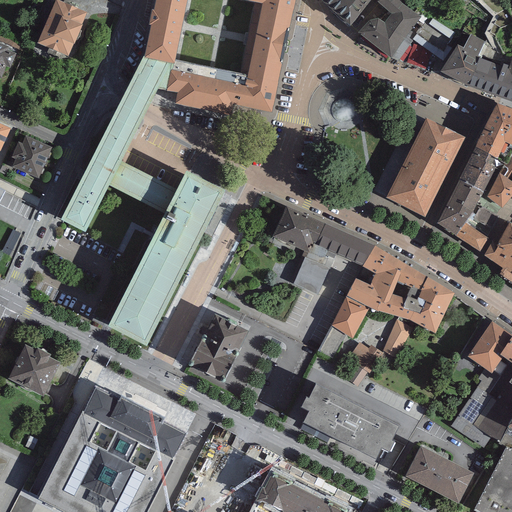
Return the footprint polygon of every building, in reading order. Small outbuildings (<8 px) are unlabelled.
[(86,13),(56,0),(55,0),(37,42),(68,56),(86,13)] [(151,25),(145,54),(144,58),(174,64),(175,61),(182,25),(186,0),(155,0),(153,10),(151,10),(148,24),(151,25)] [(242,0),(263,4),(255,41),(247,77),(212,69),(175,61),(174,64),(173,70),(171,69),(166,91),(177,93),(175,103),(231,116),(233,105),(271,113),(280,73),(296,0),(242,0)] [(322,0),(321,1),(349,26),(371,0),(322,0)] [(421,17),(401,0),(377,0),(377,2),(391,13),(384,23),(378,19),(370,19),(358,33),(390,58),(421,17)] [(467,86),(480,59),(481,57),(478,56),(485,41),(470,34),(463,48),(457,45),(439,72),(467,86)] [(9,47),(0,43),(0,78),(1,79),(6,66),(10,68),(15,54),(7,51),(9,47)] [(428,72),(433,52),(408,46),(403,65),(428,72)] [(146,111),(157,89),(166,91),(171,69),(173,70),(174,64),(144,58),(145,54),(144,54),(122,98),(60,220),(85,232),(109,185),(164,214),(108,326),(146,346),(224,191),(186,171),(177,189),(121,161),(146,111)] [(511,101),(511,59),(509,67),(480,59),(467,86),(511,101)] [(511,109),(497,103),(491,116),(475,147),(489,154),(505,163),(507,165),(511,154),(511,109)] [(464,137),(426,118),(386,197),(424,217),(464,137)] [(10,129),(0,124),(0,150),(0,151),(10,129)] [(18,142),(11,157),(15,158),(11,167),(38,179),(52,148),(25,136),(22,144),(18,142)] [(489,154),(475,147),(459,180),(483,192),(496,168),(485,162),(489,154)] [(511,154),(507,165),(505,163),(499,173),(511,181),(511,154)] [(511,181),(499,173),(486,196),(502,208),(511,195),(511,181)] [(483,192),(459,180),(437,222),(455,236),(465,223),(473,211),(483,192)] [(315,245),(325,223),(286,205),(272,235),(309,252),(313,244),(315,245)] [(500,216),(481,206),(473,219),(492,230),(500,216)] [(511,223),(509,222),(497,244),(492,241),(484,255),(502,268),(498,274),(511,282),(511,223)] [(313,244),(309,252),(324,259),(326,255),(335,259),(337,254),(363,266),(374,246),(325,223),(315,245),(313,244)] [(465,223),(455,236),(479,251),(488,238),(465,223)] [(12,232),(4,256),(13,259),(21,235),(12,232)] [(406,264),(374,246),(363,266),(346,296),(376,311),(385,312),(392,295),(397,281),(406,264)] [(329,267),(305,257),(293,284),(317,294),(329,267)] [(454,293),(427,277),(406,264),(397,281),(411,288),(412,286),(421,290),(417,300),(407,296),(405,299),(392,295),(385,312),(409,319),(435,334),(454,293)] [(368,309),(345,298),(332,325),(353,338),(368,309)] [(249,331),(214,313),(189,364),(223,381),(249,331)] [(413,328),(396,320),(382,350),(399,358),(413,328)] [(511,334),(492,320),(468,357),(485,368),(492,373),(503,356),(511,362),(511,334)] [(368,348),(359,342),(350,355),(359,362),(351,374),(361,381),(367,372),(370,374),(384,354),(371,345),(368,348)] [(60,363),(49,357),(51,354),(38,347),(36,350),(25,344),(8,379),(43,397),(60,363)] [(492,373),(485,368),(478,379),(481,381),(451,426),(483,448),(491,437),(498,442),(508,426),(511,417),(511,362),(503,356),(492,373)] [(398,427),(316,383),(308,397),(305,395),(299,405),(309,411),(303,421),(374,460),(381,448),(390,453),(395,444),(391,442),(398,427)] [(148,511),(186,435),(95,387),(37,499),(63,511),(148,511)] [(157,415),(163,400),(158,397),(154,406),(125,393),(122,400),(157,415)] [(476,474),(421,445),(405,475),(460,504),(476,474)] [(511,511),(511,450),(506,448),(474,511),(511,511)] [(271,474),(252,511),(346,511),(347,511),(271,474)]
